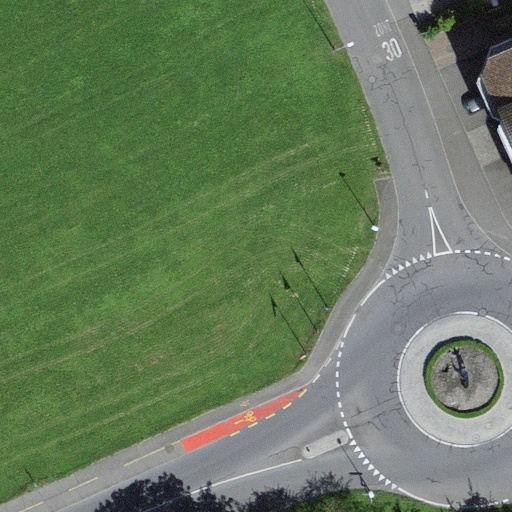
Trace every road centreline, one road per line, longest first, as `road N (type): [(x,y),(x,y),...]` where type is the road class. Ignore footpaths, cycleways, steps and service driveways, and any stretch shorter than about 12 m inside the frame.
road 1 (residential): [(444,275),(358,0)]
road 2 (secondary): [(375,424),(146,511)]
road 3 (secondary): [(444,275),(390,306),(372,332),(364,394),(375,424)]
road 4 (secondary): [(375,424),(422,469),(454,478),(511,467)]
